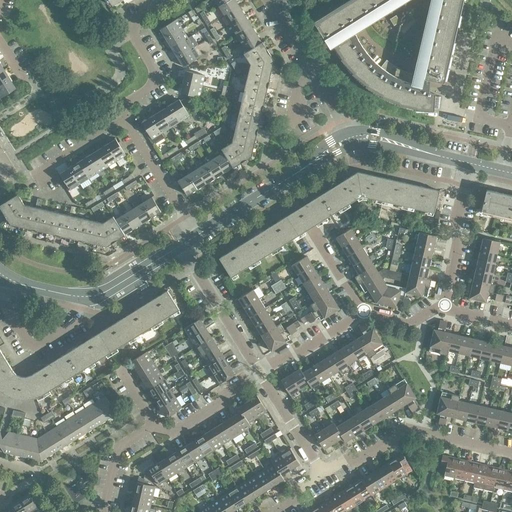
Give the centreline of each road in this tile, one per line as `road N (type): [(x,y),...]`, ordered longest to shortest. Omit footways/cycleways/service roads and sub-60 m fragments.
road 1 (residential): [(511,454),(417,427),(318,474)]
road 2 (tertiary): [(185,246),(89,297),(36,290),(0,273)]
road 3 (tertiary): [(352,139),(185,246)]
road 4 (residential): [(124,121),(117,110),(154,87),(156,69),(132,23),(169,0)]
road 5 (residential): [(352,139),(275,12)]
road 6 (residential): [(259,373),(189,263)]
road 7 (residential): [(150,423),(185,426),(259,373)]
road 8 (tertiary): [(470,163),(352,139)]
